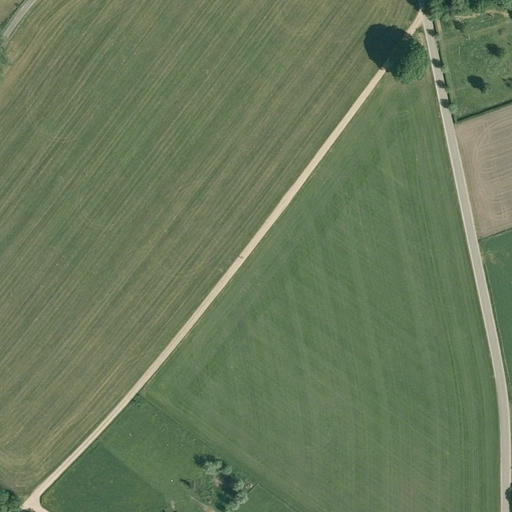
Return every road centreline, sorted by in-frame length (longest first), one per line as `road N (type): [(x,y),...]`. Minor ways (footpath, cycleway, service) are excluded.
road 1 (track): [(14,511),(189,322),(426,0)]
road 2 (unclassified): [(505,511),(500,382),(423,0)]
